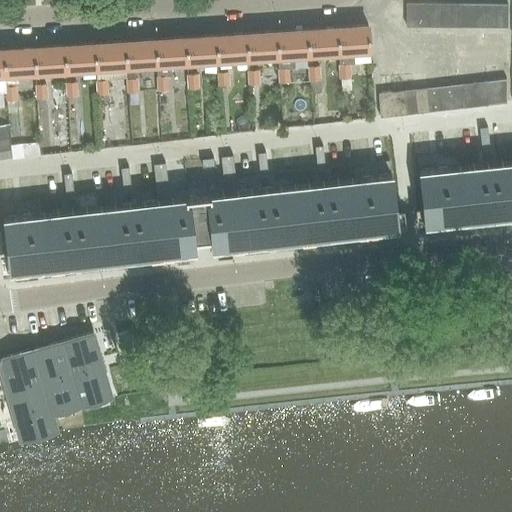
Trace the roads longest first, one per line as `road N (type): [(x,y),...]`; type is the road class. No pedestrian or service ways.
road 1 (residential): [(18,301),(511,242)]
road 2 (residential): [(0,18),(298,0)]
